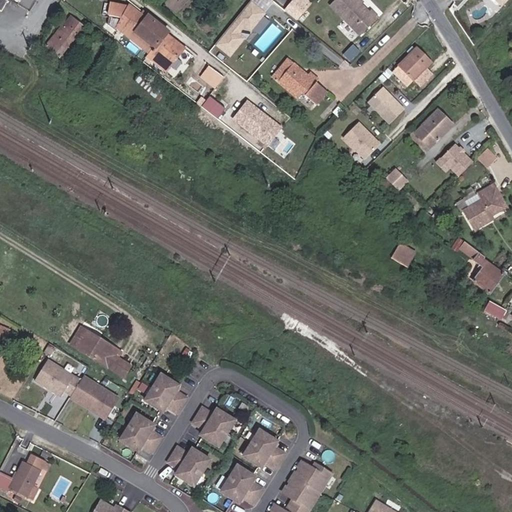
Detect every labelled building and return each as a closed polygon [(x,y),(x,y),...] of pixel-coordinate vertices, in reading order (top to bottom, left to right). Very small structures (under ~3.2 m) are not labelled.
[(0,0),(0,9),(4,12),(10,0),(9,0),(0,0)] [(250,0),(247,0),(217,46),(234,58),(266,10),(250,0)] [(292,0),(284,10),(296,20),(307,7),(298,0),(292,0)] [(370,9),(366,14),(352,0),(334,0),(330,4),(360,34),(378,17),(370,9)] [(190,53),(177,44),(180,38),(161,24),(159,27),(135,10),(124,5),(120,18),(129,23),(127,30),(132,33),(133,31),(160,53),(157,57),(176,71),(190,53)] [(260,33),(270,20),(264,16),(254,29),(260,33)] [(48,46),(65,60),(91,29),(79,19),(73,26),(68,22),(48,46)] [(157,57),(160,53),(133,31),(132,33),(127,30),(126,34),(157,57)] [(351,61),(360,50),(352,43),(343,54),(351,61)] [(395,71),(407,82),(429,60),(417,49),(395,71)] [(173,75),(176,71),(157,57),(154,61),(173,75)] [(275,80),(279,83),(296,64),(291,60),(275,80)] [(331,92),(320,83),(317,87),(308,79),(311,75),(296,64),(279,83),(300,100),(305,95),(320,107),(331,92)] [(201,77),(216,87),(224,75),(209,65),(201,77)] [(320,83),(322,81),(313,73),(311,75),(308,79),(317,87),(320,83)] [(406,113),(394,101),(393,102),(389,99),(390,98),(383,91),(370,106),(392,127),(406,113)] [(210,95),(201,106),(217,118),(225,107),(210,95)] [(248,97),(232,117),(267,146),(284,126),(248,97)] [(428,123),(443,136),(456,122),(441,108),(428,123)] [(434,146),(443,136),(428,123),(419,133),(434,146)] [(367,163),(382,148),(362,128),(347,143),(367,163)] [(501,152),(492,143),(485,150),(494,159),(501,152)] [(457,177),(471,163),(454,145),(440,158),(449,168),(457,177)] [(449,168),(440,158),(435,163),(444,172),(449,168)] [(408,184),(396,171),(387,180),(399,193),(408,184)] [(492,213),(510,204),(496,181),(479,189),(484,198),(466,207),(476,226),(494,217),(492,213)] [(459,245),(462,242),(466,236),(460,231),(453,241),(459,245)] [(389,249),(404,257),(416,242),(403,232),(389,249)] [(474,251),(478,245),(466,236),(462,242),(474,251)] [(476,276),(491,287),(505,270),(485,254),(481,259),(486,263),(476,276)] [(505,314),(509,309),(504,307),(493,299),(489,305),(505,314)] [(0,345),(4,348),(9,337),(0,332),(0,345)] [(88,332),(78,349),(127,379),(132,371),(121,364),(126,355),(88,332)] [(85,382),(51,363),(39,384),(55,392),(56,390),(58,392),(57,394),(66,399),(69,393),(77,397),(85,382)] [(186,410),(196,395),(185,388),(189,382),(171,371),(153,396),(173,408),(176,403),(186,410)] [(122,398),(87,378),(85,382),(77,397),(76,399),(84,403),(85,401),(93,405),(92,407),(91,408),(99,412),(100,412),(101,410),(103,411),(102,413),(111,418),(122,398)] [(228,444),(246,419),(226,407),(223,412),(213,405),(203,420),(213,428),(210,433),(228,444)] [(164,445),(173,430),(163,423),(167,418),(148,406),(130,432),(150,444),(153,438),(164,445)] [(279,459),(289,466),(299,451),(288,444),(292,439),(275,427),(256,451),(275,464),(279,459)] [(187,469),(205,479),(222,454),(203,442),(200,448),(189,441),(180,456),(190,463),(187,469)] [(36,485),(39,486),(48,468),(32,461),(21,482),(7,476),(2,487),(16,494),(17,492),(31,498),(36,485)] [(274,484),(264,477),(268,471),(249,461),(231,486),(250,498),(254,492),(265,499),(274,484)] [(323,511),(344,478),(323,466),(319,472),(307,465),(303,472),(307,473),(296,492),(291,491),(288,497),(299,504),(293,511),(289,511),(282,507),(277,511),(323,511)] [(396,511),(377,501),(371,511),(396,511)] [(134,511),(121,506),(119,510),(113,508),(113,506),(105,502),(99,511),(134,511)]
